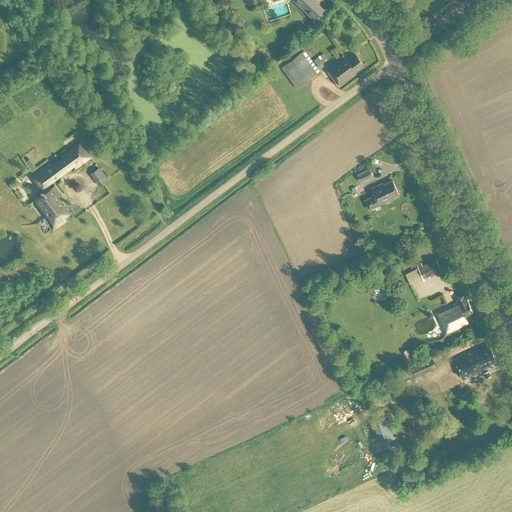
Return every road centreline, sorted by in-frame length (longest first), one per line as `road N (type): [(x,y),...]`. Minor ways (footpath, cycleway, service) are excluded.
road 1 (track): [(124,263),(392,62)]
road 2 (unclassified): [(511,319),(392,62)]
road 3 (track): [(0,357),(124,263)]
